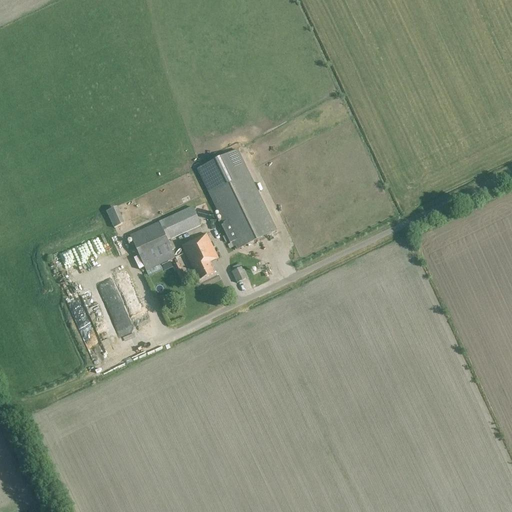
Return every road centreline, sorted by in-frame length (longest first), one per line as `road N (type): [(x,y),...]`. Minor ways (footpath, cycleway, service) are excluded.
road 1 (unclassified): [(511,173),(119,362)]
road 2 (track): [(119,362),(11,406),(0,403)]
